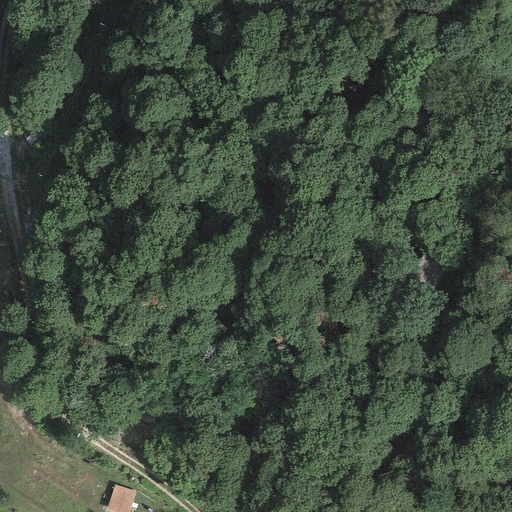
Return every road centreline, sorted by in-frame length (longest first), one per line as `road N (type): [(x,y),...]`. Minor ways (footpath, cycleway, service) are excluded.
road 1 (track): [(16,0),(4,31),(1,133),(44,380)]
road 2 (track): [(123,423),(229,511)]
